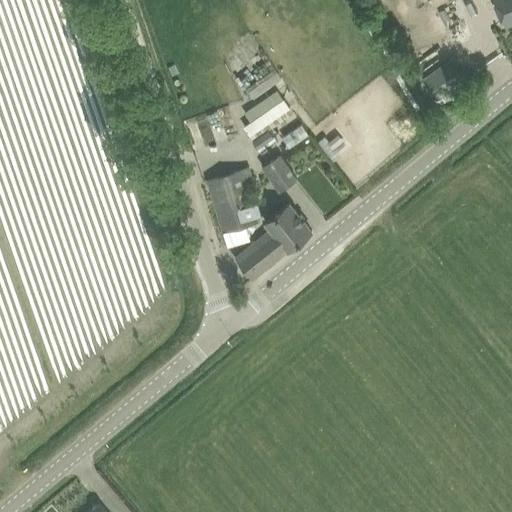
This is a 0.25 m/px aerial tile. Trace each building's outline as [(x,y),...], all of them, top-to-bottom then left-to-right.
[(511,0),(495,0),(507,24),(511,21),(511,0)] [(425,73),(433,91),(454,81),(446,63),(425,73)] [(273,65),(245,86),(255,99),(283,78),(273,65)] [(251,120),(244,124),(253,138),(292,111),(277,89),(245,111),(251,120)] [(297,177),(280,152),(263,164),(280,189),(297,177)] [(208,179),(224,229),(258,219),(243,169),(208,179)] [(237,255),(254,276),(289,248),(312,229),(290,201),(267,220),(272,227),(237,255)] [(107,511),(98,501),(85,511),(107,511)]
